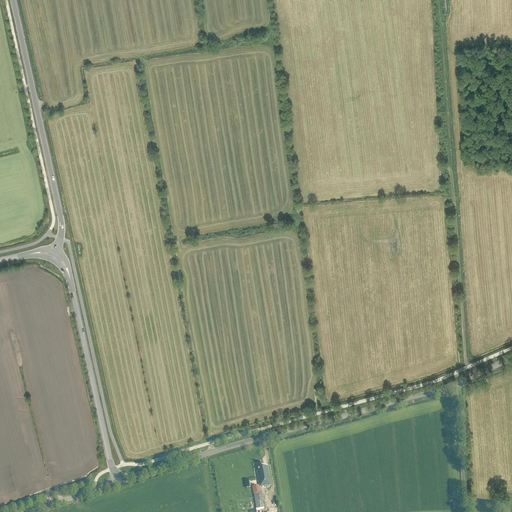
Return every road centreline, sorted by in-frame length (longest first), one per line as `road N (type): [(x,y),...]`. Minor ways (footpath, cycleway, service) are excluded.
road 1 (secondary): [(116,475),(130,478),(431,392),(511,358)]
road 2 (track): [(438,0),(465,368)]
road 3 (tertiary): [(13,0),(61,221)]
road 4 (secondary): [(69,277),(116,475)]
